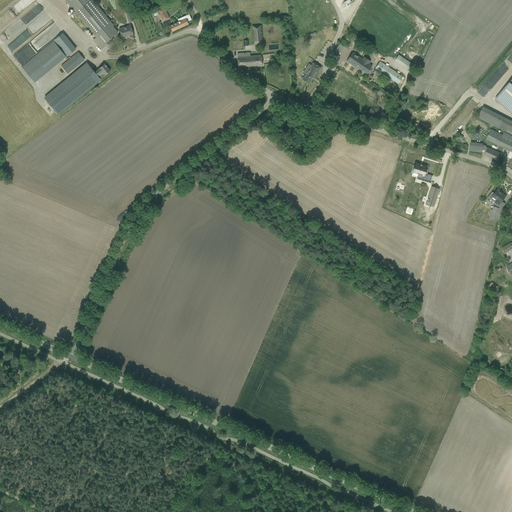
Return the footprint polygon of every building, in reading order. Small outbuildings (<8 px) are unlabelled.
[(64,0),(74,11),(75,10),(87,0),(64,0)] [(91,0),(87,0),(75,10),(97,37),(93,40),(101,50),(113,40),(111,38),(118,32),(115,28),(91,0)] [(164,14),(167,13),(164,7),(157,10),(162,21),(166,20),(164,14)] [(191,20),(189,14),(178,19),(179,22),(170,26),(173,31),(188,24),(187,21),(191,20)] [(119,29),(122,38),(129,35),(129,36),(133,35),(130,25),(119,29)] [(252,26),(253,29),(254,35),(254,39),(258,38),(259,44),(263,43),(261,25),(252,26)] [(62,33),(53,41),(66,57),(75,49),(62,33)] [(22,66),(35,82),(66,57),(53,41),(22,66)] [(78,52),(74,55),(80,63),(84,60),(78,52)] [(362,60),(361,59),(361,58),(352,52),(346,61),(359,70),(359,69),(367,74),(372,66),(369,64),(370,61),(364,57),(362,60)] [(244,67),(262,65),(261,55),(244,57),(244,53),(237,54),(238,67),(244,67)] [(394,61),(408,70),(412,64),(398,55),(394,61)] [(375,68),(398,84),(403,77),(380,61),(375,68)] [(58,114),(100,79),(98,76),(102,72),(105,75),(106,74),(110,71),(105,64),(99,68),(99,69),(95,72),(87,63),(45,98),(58,114)] [(314,78),(321,68),(313,63),(311,66),(309,64),(306,68),(309,69),(302,79),(309,84),(313,78),(314,78)] [(511,79),(495,99),(511,113),(511,79)] [(377,93),(384,98),(387,92),(380,88),(377,93)] [(511,121),(483,107),(478,118),(511,135),(511,121)] [(502,135),(491,129),(486,139),(511,152),(511,157),(507,166),(511,168),(511,136),(504,132),(502,135)] [(470,143),(469,150),(482,152),(482,150),(485,151),(486,151),(485,155),(497,161),(500,154),(483,146),(483,145),(470,143)] [(413,173),(423,176),(422,177),(425,178),(427,170),(425,170),(426,167),(416,164),(413,173)] [(432,187),(426,205),(433,207),(439,189),(432,187)] [(502,195),(503,194),(497,190),(494,193),(492,192),(489,197),(496,203),(499,206),(506,197),(502,195)] [(490,220),(498,222),(502,209),(493,206),(490,220)] [(502,248),(505,253),(511,248),(511,246),(510,243),(502,248)] [(489,286),(495,290),(498,287),(491,282),(489,286)]
